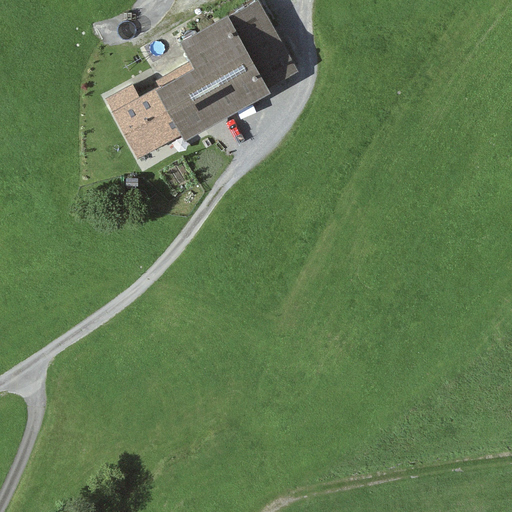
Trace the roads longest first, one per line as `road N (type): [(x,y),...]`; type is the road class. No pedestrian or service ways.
road 1 (track): [(0,394),(143,293),(268,142),(305,81),(311,0)]
road 2 (track): [(35,372),(33,437),(0,505)]
